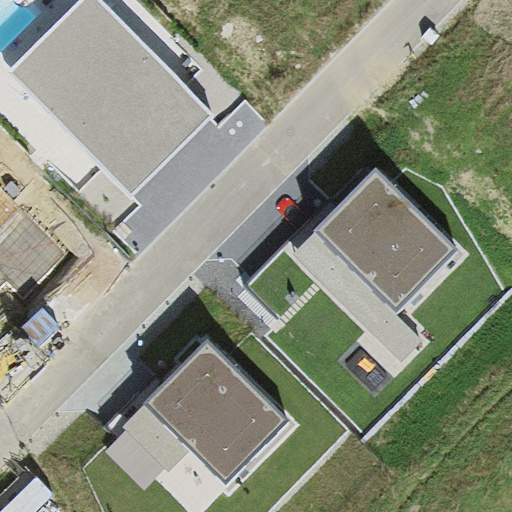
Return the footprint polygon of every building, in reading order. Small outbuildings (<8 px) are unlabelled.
[(97,0),(89,0),(15,73),(107,166),(80,192),(117,230),(143,206),(132,195),(212,117),(97,0)] [(354,0),(194,0),(274,80),(354,0)] [(322,227),(293,256),(399,362),(422,339),(394,312),(455,252),(377,173),(322,227)] [(0,185),(0,289),(7,283),(22,298),(67,253),(0,185)] [(206,345),(124,428),(167,470),(190,446),(224,479),(282,420),(206,345)]
